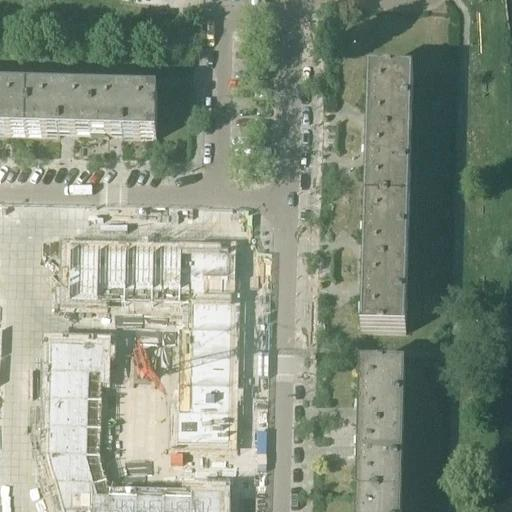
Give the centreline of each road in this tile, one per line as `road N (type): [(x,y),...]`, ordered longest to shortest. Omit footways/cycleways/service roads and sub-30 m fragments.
road 1 (residential): [(279,511),(285,197)]
road 2 (residential): [(0,193),(220,196)]
road 3 (residential): [(285,197),(288,3)]
road 4 (residential): [(223,2),(220,196)]
road 5 (residential): [(288,3),(419,0)]
